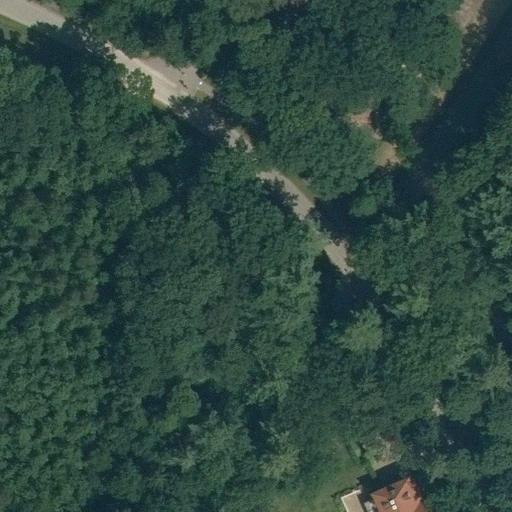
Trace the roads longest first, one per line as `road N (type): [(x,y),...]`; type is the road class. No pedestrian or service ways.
road 1 (unclassified): [(182,88),(257,158),(373,293),(488,511)]
road 2 (unclassified): [(0,6),(182,88)]
